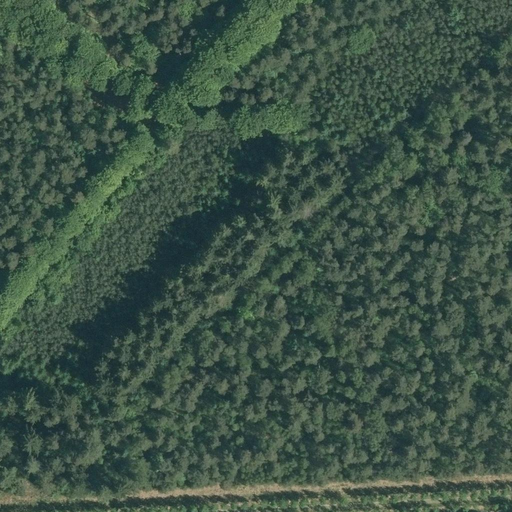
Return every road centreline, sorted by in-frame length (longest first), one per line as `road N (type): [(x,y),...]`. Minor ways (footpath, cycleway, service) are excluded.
road 1 (track): [(272,0),(0,311)]
road 2 (track): [(283,511),(511,499)]
